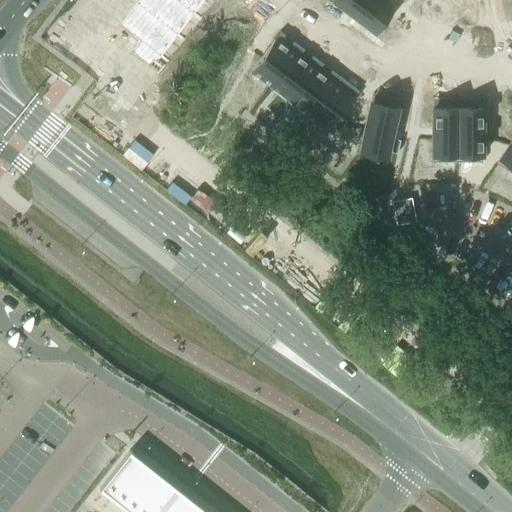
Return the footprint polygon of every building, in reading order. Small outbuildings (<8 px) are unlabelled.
[(139,0),(119,26),(141,44),(132,55),(151,70),(204,0),(139,0)] [(379,0),(333,0),(331,2),(367,29),(385,4),(379,0)] [(274,39),(250,71),(270,86),(294,54),(274,39)] [(294,54),(270,86),(288,99),(284,105),(285,106),(313,68),(294,54)] [(313,68),(285,106),(304,120),(332,83),(313,68)] [(332,83),(304,120),(324,135),(332,125),(338,130),(346,120),(339,115),(352,98),(332,83)] [(371,103),(361,151),(386,156),(387,152),(397,154),(400,141),(390,138),(396,108),(371,103)] [(457,108),(432,108),(432,162),(457,162),(457,108)] [(482,108),(457,108),(457,162),(482,162),(482,108)] [(511,140),(496,163),(511,174),(511,140)] [(411,197),(403,199),(405,207),(405,211),(413,209),(411,197)] [(403,199),(391,201),(393,209),(405,207),(403,199)] [(405,207),(393,209),(394,217),(406,215),(405,211),(405,207)] [(413,209),(405,211),(406,215),(408,222),(415,221),(413,209)] [(406,215),(394,217),(396,225),(408,222),(406,215)] [(128,451),(99,488),(102,491),(103,490),(118,502),(119,502),(131,511),(156,511),(175,489),(153,471),(131,454),(132,452),(129,450),(128,451)] [(175,489),(156,511),(205,511),(196,505),(175,489)]
